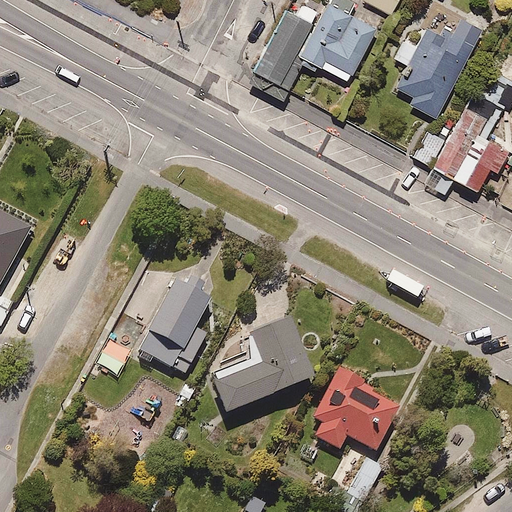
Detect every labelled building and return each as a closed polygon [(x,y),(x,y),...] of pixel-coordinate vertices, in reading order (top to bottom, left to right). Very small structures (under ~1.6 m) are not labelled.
[(266,0),(232,61),(273,83),(289,55),(334,74),(373,6),(362,0),(305,0),(296,16),(266,0)] [(410,24),(381,78),(399,87),(394,95),(420,109),(460,35),(434,22),(426,30),(410,24)] [(449,97),(416,159),(463,184),(474,164),(482,168),(495,145),(480,132),(472,145),(461,136),(475,111),(449,97)] [(511,190),(503,209),(511,213),(511,190)] [(0,263),(21,222),(0,211),(0,263)] [(195,288),(164,272),(125,346),(170,370),(191,329),(178,322),(195,288)] [(14,315),(0,307),(0,327),(5,331),(14,315)] [(296,371),(272,313),(229,330),(234,350),(193,365),(215,410),(296,371)] [(133,355),(110,340),(96,362),(119,377),(133,355)] [(304,414),(296,430),(325,445),(331,434),(365,451),(397,391),(325,353),(296,408),(304,414)] [(383,468),(368,457),(343,492),(359,503),(383,468)]
